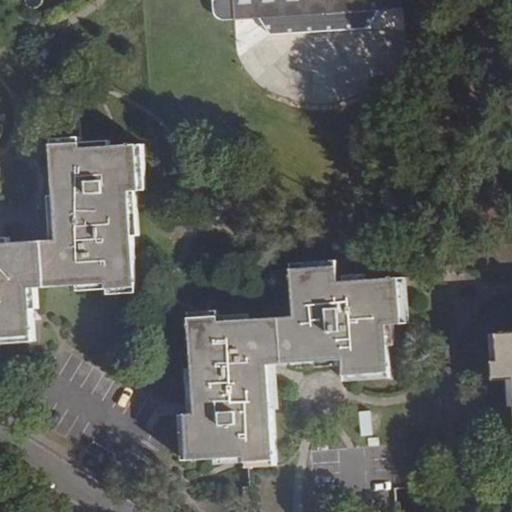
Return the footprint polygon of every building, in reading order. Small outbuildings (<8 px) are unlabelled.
[(234,0),(236,17),(404,7),(403,0),(234,0)] [(82,143),(53,145),(59,240),(45,241),(47,286),(108,283),(109,288),(138,286),(133,190),(140,189),(139,146),(82,148),(82,143)] [(145,145),(139,146),(140,189),(148,189),(145,145)] [(47,286),(45,241),(0,243),(0,337),(34,336),(32,287),(47,286)] [(296,269),(341,267),(341,260),(295,262),(296,269)] [(403,324),(401,278),(388,279),(341,280),(341,267),(296,269),(298,315),(285,316),(288,363),(327,360),(345,359),(347,374),(392,371),(390,352),(388,325),(403,324)] [(407,277),(401,278),(403,324),(411,324),(407,277)] [(138,286),(109,288),(109,294),(138,293),(138,286)] [(192,318),(221,316),(221,309),(192,311),(192,318)] [(288,363),(285,316),(221,320),(221,316),(192,318),(198,413),(188,413),(192,458),(247,455),(248,461),(276,459),(271,364),(288,363)] [(511,332),(499,333),(501,358),(495,360),(496,378),(511,378),(511,332)] [(392,378),(392,371),(347,374),(347,381),(392,378)] [(192,458),(188,413),(180,414),(185,459),(192,458)]
